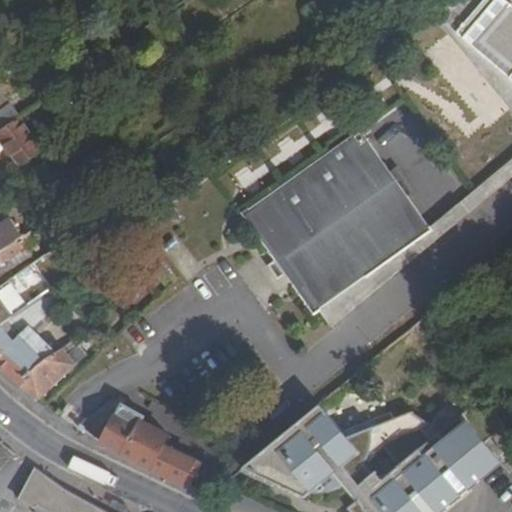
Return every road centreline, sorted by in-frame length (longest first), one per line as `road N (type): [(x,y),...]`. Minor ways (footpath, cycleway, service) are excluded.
road 1 (unknown): [(40,443),(103,385),(216,311),(242,312),(282,355),(327,344),(511,197)]
road 2 (tertiary): [(0,409),(40,443),(184,511)]
